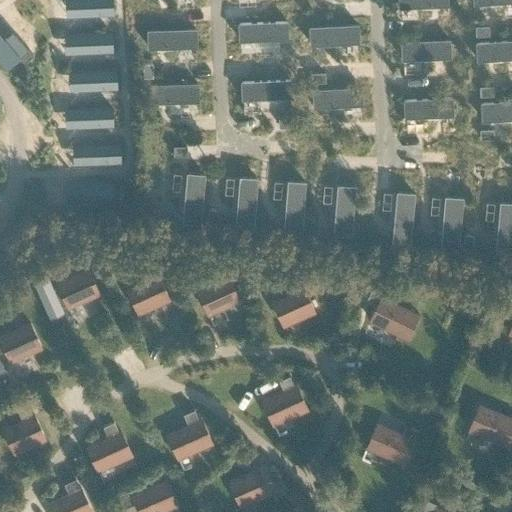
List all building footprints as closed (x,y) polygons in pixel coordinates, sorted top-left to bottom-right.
[(117,0),(69,0),(70,13),(118,11),(117,0)] [(291,16),(243,19),(244,36),(292,34),(291,16)] [(362,19),(313,21),(314,38),(363,36),(362,19)] [(201,22),(151,25),(152,44),(202,42),(201,22)] [(116,28),(68,30),(69,50),(117,48),(116,28)] [(5,39),(0,34),(0,62),(8,71),(20,60),(25,65),(35,56),(13,32),(5,39)] [(454,35),(404,38),(405,55),(455,52),(454,35)] [(511,35),(479,38),(481,56),(511,53),(511,35)] [(121,65),(72,68),(73,86),(121,84),(121,65)] [(296,73),(244,76),(245,95),(297,92),(296,73)] [(203,78),(153,80),(154,97),(204,95),(203,78)] [(364,83),(316,85),(316,103),(365,100),(364,83)] [(451,95),(402,99),(403,117),(452,113),(451,95)] [(511,99),(481,102),(482,120),(511,117),(511,99)] [(68,103),(69,123),(118,121),(117,101),(68,103)] [(124,137),(76,140),(77,161),(125,158),(124,137)] [(209,170),(191,168),(186,220),(205,222),(209,170)] [(262,174),(243,173),(241,223),(259,224),(262,174)] [(118,176),(70,179),(71,201),(119,198),(118,176)] [(309,178),(291,177),(288,226),(306,228),(309,178)] [(360,182),(342,180),(338,230),(356,232),(360,182)] [(419,189),(401,187),(397,237),(415,239),(419,189)] [(467,193),(448,192),(444,241),(463,242),(467,193)] [(511,197),(504,197),(499,248),(511,248),(511,197)] [(216,281),(197,289),(207,313),(239,299),(228,275),(227,275),(222,264),(211,270),(216,281)] [(34,281),(33,281),(49,318),(51,317),(50,316),(62,311),(62,312),(64,311),(61,306),(66,304),(67,306),(99,292),(88,269),(57,283),(58,286),(53,288),(47,275),(46,276),(47,277),(35,282),(34,281)] [(169,299),(164,289),(158,275),(127,289),(138,313),(169,299)] [(283,297),(272,302),(283,325),(314,311),(307,295),(318,290),(313,279),(302,284),(299,278),(279,287),(283,297)] [(372,288),(366,299),(374,303),(375,303),(377,304),(369,320),(407,337),(418,315),(381,297),(380,297),(378,296),(380,292),(372,288)] [(0,369),(3,368),(3,369),(5,369),(1,361),(8,358),(9,361),(41,347),(30,323),(0,336),(0,339),(0,340),(0,369)] [(294,386),(289,376),(279,381),(283,391),(262,401),(273,424),(307,408),(296,385),(294,386)] [(32,416),(27,405),(17,409),(22,420),(3,429),(14,452),(45,438),(34,415),(32,416)] [(509,445),(511,436),(511,419),(479,406),(469,429),(509,445)] [(199,420),(194,410),(183,415),(188,425),(167,434),(177,457),(211,442),(201,419),(199,420)] [(118,432),(113,421),(103,426),(108,437),(87,447),(97,470),(131,454),(121,431),(118,432)] [(406,423),(401,434),(376,424),(366,447),(404,463),(414,440),(412,439),(417,428),(406,423)] [(263,467),(229,482),(240,505),(274,490),(275,489),(277,492),(278,492),(286,488),(281,477),(273,481),(270,482),(263,467)] [(68,494),(47,504),(50,511),(90,511),(91,511),(92,511),(81,488),(79,489),(74,478),(63,484),(68,494)] [(157,511),(176,503),(166,480),(130,496),(128,493),(120,496),(125,507),(135,503),(139,511),(157,511)] [(445,511),(435,508),(437,503),(428,499),(423,510),(427,511),(445,511)]
